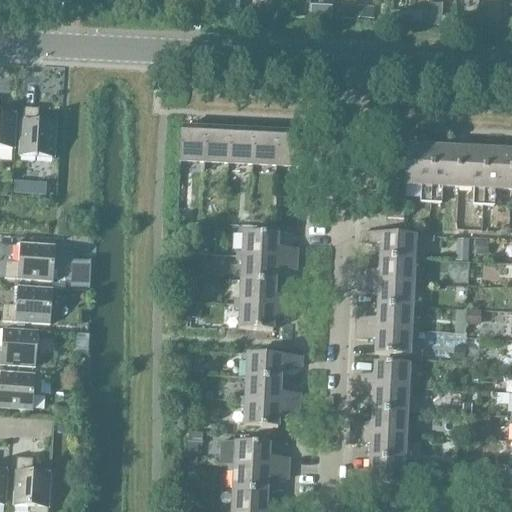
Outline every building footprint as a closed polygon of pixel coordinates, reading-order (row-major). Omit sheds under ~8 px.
[(319,19),(319,8),(311,8),(310,19),(319,19)] [(390,13),(390,24),(400,25),(400,13),(390,13)] [(38,121),(39,111),(22,110),(19,158),(54,160),(56,122),(38,121)] [(0,150),(14,151),(16,114),(0,112),(0,150)] [(178,163),(203,164),(204,130),(180,129),(178,163)] [(203,164),(227,166),(229,131),(204,130),(203,164)] [(227,166),(251,167),(253,133),(229,131),(227,166)] [(251,167),(275,168),(277,134),(253,133),(251,167)] [(277,134),(275,168),(299,169),(301,135),(277,134)] [(405,170),(404,180),(404,187),(405,187),(420,187),(420,204),(430,204),(432,149),(406,148),(405,160),(405,170)] [(458,189),(459,150),(432,149),(430,204),(440,205),(441,188),(458,189)] [(486,152),(459,150),(458,189),(474,189),(473,206),(483,206),(486,152)] [(511,191),(511,160),(511,152),(486,152),(483,206),(493,207),(494,190),(511,191)] [(390,170),(405,170),(405,160),(390,160),(390,170)] [(405,170),(390,170),(389,179),(404,180),(405,170)] [(404,180),(389,179),(389,189),(405,190),(405,187),(404,187),(404,180)] [(15,183),(14,195),(25,195),(26,183),(15,183)] [(389,189),(388,199),(404,200),(405,190),(389,189)] [(388,208),(404,209),(404,200),(388,199),(388,208)] [(404,209),(388,208),(387,219),(403,219),(404,209)] [(243,234),(242,259),(294,261),(295,251),(275,250),(276,235),(243,234)] [(379,246),(378,259),(412,262),(413,237),(360,234),(359,245),(379,246)] [(5,280),(53,284),(55,249),(17,246),(16,265),(6,264),(5,280)] [(242,259),(240,282),(274,284),(274,271),(294,272),(294,261),(242,259)] [(358,272),(357,282),(411,284),(412,262),(378,259),(378,273),(358,272)] [(89,289),(90,266),(74,265),(73,289),(89,289)] [(274,284),(240,282),(239,306),(292,309),(293,298),(273,297),(274,284)] [(377,293),(376,307),(410,309),(411,284),(357,282),(356,292),(377,293)] [(2,323),(50,327),(52,292),(15,289),(14,308),(3,307),(2,323)] [(292,309),(239,306),(238,330),(272,332),(272,318),(292,319),(292,309)] [(356,319),(355,330),(409,333),(410,309),(376,307),(375,320),(356,319)] [(409,333),(355,330),(355,341),(374,342),(374,355),(407,356),(409,333)] [(0,366),(35,369),(38,334),(0,332),(0,331),(0,366)] [(246,354),(245,378),(279,380),(279,367),(299,368),(300,357),(246,354)] [(353,376),(353,387),(406,390),(407,365),(373,363),(373,377),(353,376)] [(0,409),(32,412),(33,395),(41,396),(42,378),(0,374),(0,409)] [(245,378),(244,402),(297,405),(297,394),(278,393),(279,380),(245,378)] [(372,399),(371,411),(405,413),(406,390),(353,387),(352,398),(372,399)] [(297,405),(244,402),(242,426),(276,428),(277,414),(296,415),(297,405)] [(351,423),(350,434),(403,437),(405,413),(371,411),(370,424),(351,423)] [(369,447),(369,459),(402,461),(403,437),(350,434),(350,446),(369,447)] [(235,443),(233,469),(286,471),(287,460),(268,459),(268,444),(235,443)] [(402,461),(369,459),(368,472),(348,471),(348,483),(401,486),(402,461)] [(29,511),(47,511),(51,473),(32,472),(33,461),(17,460),(13,508),(30,509),(29,511)] [(233,469),(232,493),(266,494),(267,481),(286,482),(286,471),(233,469)] [(232,493),(231,511),(284,511),(284,508),(266,507),(266,494),(232,493)]
